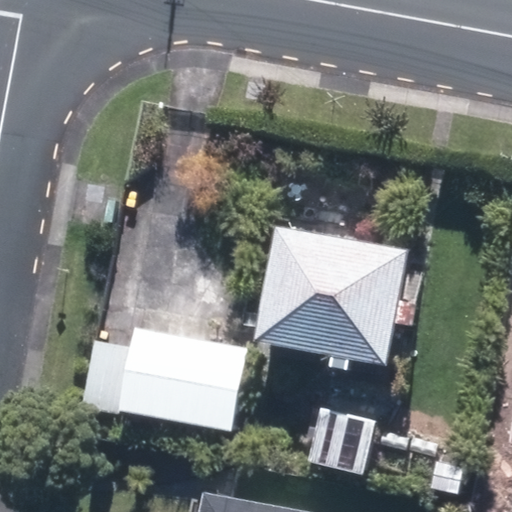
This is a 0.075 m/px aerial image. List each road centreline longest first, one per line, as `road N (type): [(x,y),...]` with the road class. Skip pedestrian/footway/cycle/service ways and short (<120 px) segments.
road 1 (secondary): [(307,0),(511,37)]
road 2 (residential): [(24,0),(0,126)]
